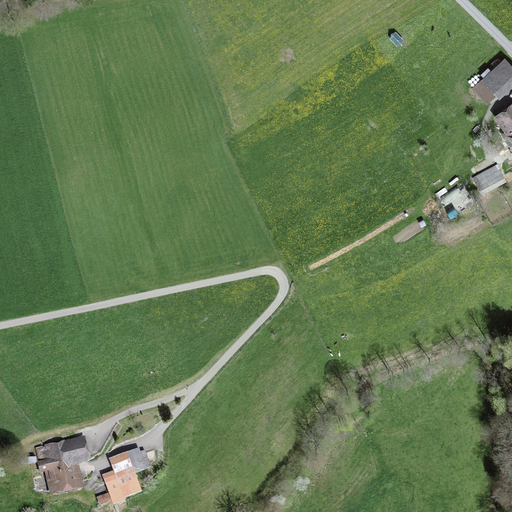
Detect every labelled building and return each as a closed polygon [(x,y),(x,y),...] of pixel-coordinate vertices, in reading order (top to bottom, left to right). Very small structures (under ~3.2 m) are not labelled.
[(511,72),(511,70),(503,61),(474,88),(485,99),(511,72)] [(511,104),(497,115),(506,129),(505,130),(506,131),(502,134),(511,147),(511,104)] [(495,164),(478,174),(484,185),(501,176),(495,164)] [(47,472),(51,490),(76,485),(71,460),(86,457),(82,439),(36,450),(41,473),(47,472)] [(146,454),(128,461),(133,474),(150,468),(146,454)] [(139,493),(133,474),(128,461),(111,467),(115,476),(103,480),(108,495),(110,501),(122,497),(122,499),(139,493)] [(110,501),(108,495),(96,499),(99,505),(110,501)]
